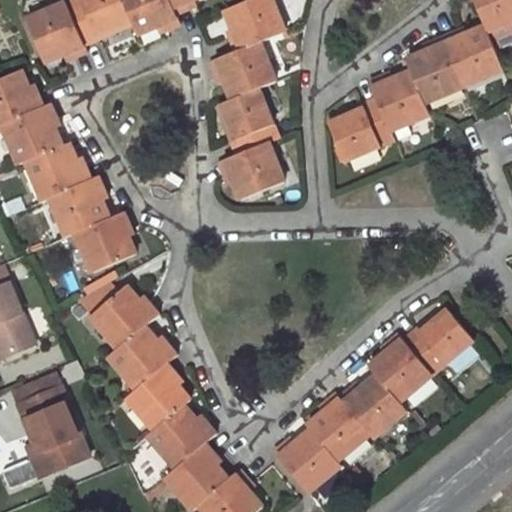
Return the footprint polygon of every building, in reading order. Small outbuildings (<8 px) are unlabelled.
[(75,0),(69,3),(86,45),(100,39),(98,34),(133,19),(124,0),(75,0)] [(124,0),(133,19),(135,24),(140,35),(165,25),(167,31),(182,24),(178,14),(175,7),(171,0),(124,0)] [(171,0),(175,7),(178,14),(192,8),(189,2),(194,0),(171,0)] [(232,38),(237,52),(261,42),(287,33),(273,0),(252,0),(227,10),(238,36),(232,38)] [(511,0),(476,0),(487,27),(490,32),(495,30),(511,22),(511,0)] [(69,3),(29,20),(47,63),(72,52),(74,58),(89,52),(86,45),(69,3)] [(135,24),(133,19),(98,34),(100,39),(135,24)] [(511,22),(495,30),(501,44),(511,39),(511,22)] [(460,31),(446,37),(466,86),(506,70),(490,32),(487,27),(462,37),(460,31)] [(434,50),(409,60),(414,72),(427,103),(466,86),(446,37),(431,44),(434,50)] [(237,52),(212,62),(218,77),(224,75),(234,100),(260,89),(277,82),(261,42),(237,52)] [(23,71),(0,80),(0,128),(4,126),(4,125),(46,107),(40,93),(34,96),(30,88),(23,71)] [(386,76),(371,83),(378,99),(392,131),(393,131),(432,115),(427,103),(414,72),(389,82),(386,76)] [(36,85),(30,88),(34,96),(40,93),(36,85)] [(234,100),(223,105),(237,140),(233,142),(238,155),(270,143),(281,139),(260,89),(234,100)] [(378,99),(364,105),(366,109),(331,124),(347,161),(397,140),(393,131),(392,131),(378,99)] [(4,125),(4,126),(21,165),(28,162),(64,146),(56,129),(53,121),(59,119),(53,104),(46,107),(4,125)] [(223,105),(218,106),(233,142),(237,140),(223,105)] [(364,105),(329,120),(331,124),(366,109),(364,105)] [(59,119),(53,121),(56,129),(62,127),(59,119)] [(64,146),(28,162),(46,201),(52,198),(94,180),(94,179),(88,166),(81,168),(78,160),(71,143),(64,146)] [(238,155),(221,163),(227,178),(233,175),(243,200),(286,183),(270,143),(238,155)] [(84,158),(78,160),(81,168),(88,166),(84,158)] [(94,180),(52,198),(69,237),(78,234),(112,219),(104,202),(101,194),(107,191),(100,176),(94,179),(94,180)] [(107,191),(101,194),(104,202),(110,199),(107,191)] [(112,219),(78,234),(95,273),(138,255),(130,238),(127,230),(133,227),(126,212),(112,219)] [(133,227),(127,230),(130,238),(136,235),(133,227)] [(38,345),(4,265),(0,266),(0,352),(3,360),(38,345)] [(113,282),(79,301),(93,317),(122,292),(113,282)] [(122,292),(93,317),(120,349),(121,350),(147,328),(161,315),(151,303),(146,307),(140,301),(128,287),(122,292)] [(145,296),(140,301),(146,307),(151,303),(145,296)] [(447,306),(418,330),(421,334),(450,310),(447,306)] [(418,330),(405,340),(434,375),(476,341),(450,310),(421,334),(418,330)] [(120,349),(111,357),(139,390),(169,364),(179,356),(169,343),(164,348),(158,341),(147,328),(121,350),(120,349)] [(392,349),(371,367),(378,375),(401,403),(402,402),(434,375),(405,340),(400,334),(388,344),(392,349)] [(163,337),(158,341),(164,348),(169,343),(163,337)] [(139,390),(129,398),(157,430),(157,431),(186,406),(192,401),(181,387),(175,381),(180,376),(169,364),(139,390)] [(20,405),(63,387),(58,375),(15,392),(20,405)] [(354,387),(342,397),(372,434),(376,438),(409,411),(402,402),(401,403),(378,375),(358,392),(354,387)] [(180,376),(175,381),(181,387),(185,383),(180,376)] [(91,457),(63,387),(20,405),(36,444),(29,447),(35,459),(42,477),(91,457)] [(330,408),(309,426),(313,430),(339,462),(339,461),(372,434),(342,397),(338,393),(326,403),(330,408)] [(157,430),(150,436),(178,469),(208,444),(219,434),(208,422),(203,426),(198,420),(186,406),(157,431),(157,430)] [(203,416),(198,420),(203,426),(208,422),(203,416)] [(288,442),(276,452),(310,493),(343,465),(339,461),(339,462),(313,430),(292,447),(288,442)] [(178,469),(167,478),(195,511),(202,506),(201,505),(230,480),(219,466),(213,460),(218,456),(208,444),(178,469)] [(218,456),(213,460),(219,466),(224,462),(218,456)] [(42,477),(35,459),(4,473),(12,490),(42,477)] [(201,505),(202,506),(206,511),(259,511),(264,508),(247,487),(252,483),(241,471),(230,480),(201,505)] [(151,499),(166,487),(163,484),(148,495),(151,499)]
